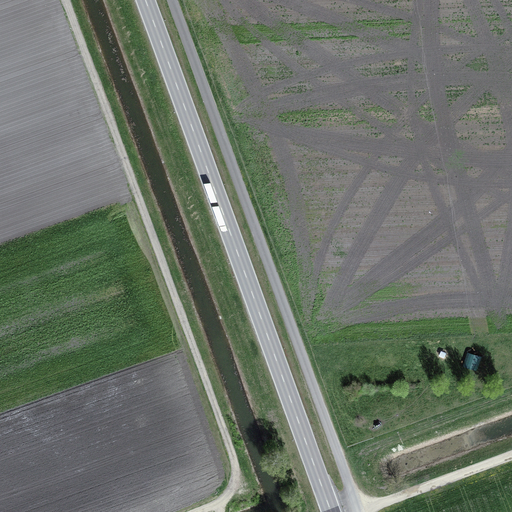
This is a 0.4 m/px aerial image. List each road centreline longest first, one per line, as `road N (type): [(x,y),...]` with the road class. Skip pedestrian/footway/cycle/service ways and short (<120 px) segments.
road 1 (track): [(511,396),(340,458),(171,0)]
road 2 (track): [(197,511),(225,496),(233,456),(65,0)]
road 3 (primary): [(330,511),(145,0)]
road 4 (track): [(511,456),(357,511)]
